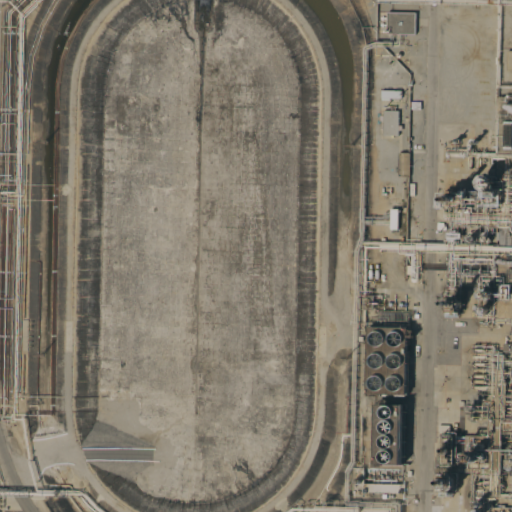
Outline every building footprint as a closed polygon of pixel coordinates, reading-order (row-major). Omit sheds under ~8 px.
[(386,12),(415,12),(415,34),(386,34),(386,12)] [(380,98),(381,90),(400,90),(400,99),(380,98)] [(511,97),(511,154),(495,154),(497,97),(511,97)] [(382,121),(379,120),(379,115),(382,116),(382,110),(398,111),(398,125),(402,125),(401,130),(398,130),(398,136),(382,135),(382,121)] [(397,153),(409,153),(409,176),(397,176),(397,153)] [(489,190),(488,190),(485,190),(482,188),(479,184),(480,180),(481,178),(486,175),(489,176),(491,177),(494,181),(494,184),(493,186),(491,188),(489,190)] [(448,194),(448,191),(458,191),(458,193),(462,193),(462,194),(467,194),(467,200),(461,205),(457,205),(457,207),(448,207),(448,204),(444,203),(444,194),(448,194)] [(390,208),(398,209),(397,229),(389,229),(390,208)] [(415,249),(417,249),(418,251),(418,252),(418,280),(416,282),(415,282),(413,282),(412,282),(411,281),(410,279),(411,251),(412,249),(414,249),(415,249)] [(511,318),(493,318),(493,262),(511,262),(511,318)] [(368,327),(408,328),(407,395),(367,394),(368,327)] [(401,464),(379,464),(379,467),(375,467),(377,404),(403,405),(401,464)] [(441,435),(453,435),(453,465),(441,465),(441,435)]
